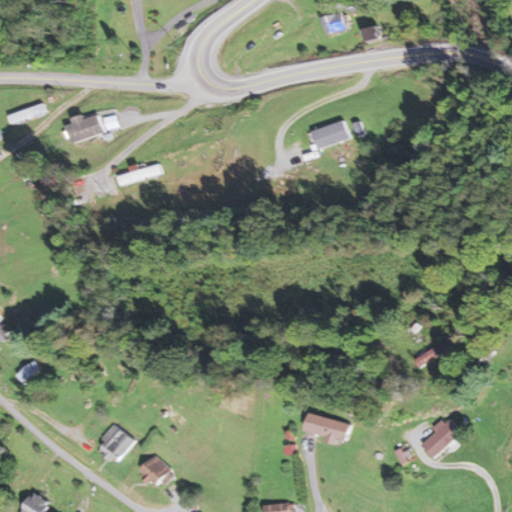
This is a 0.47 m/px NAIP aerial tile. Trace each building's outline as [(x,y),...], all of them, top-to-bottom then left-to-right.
[(324,34),(350,30),(347,12),(321,16),(324,34)] [(368,40),(380,39),(379,28),(367,29),(368,40)] [(106,133),(100,115),(67,126),(73,145),(106,133)] [(353,138),(346,120),(313,132),(319,150),(353,138)] [(164,174),(161,164),(119,177),(122,187),(164,174)] [(5,322),(0,325),(0,324),(0,336),(3,342),(13,336),(5,322)] [(39,371),(33,363),(18,375),(23,382),(39,371)] [(352,426),(311,413),(306,431),(346,444),(352,426)] [(422,445),(436,460),(464,433),(449,418),(422,445)] [(132,434),(108,429),(102,456),(126,461),(132,434)] [(139,473),(158,491),(175,473),(156,455),(139,473)] [(45,511),(51,501),(31,493),(22,511),(45,511)]
